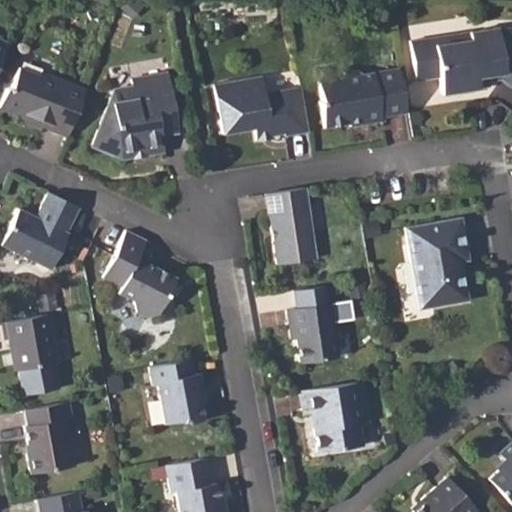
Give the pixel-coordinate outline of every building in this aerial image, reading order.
[(418,50),(393,54),(395,68),(400,94),(424,90),(427,108),(475,102),(475,95),(474,87),(490,85),(511,101),(511,39),(485,39),(456,43),(457,51),(419,56),(418,50)] [(28,118),(65,134),(84,84),(44,67),(37,69),(17,60),(8,82),(2,83),(0,89),(0,104),(28,116),(28,118)] [(99,112),(86,145),(115,156),(125,155),(127,157),(143,154),(143,152),(159,149),(156,131),(174,128),(163,68),(126,75),(127,83),(110,86),(99,112)] [(400,94),(395,68),(358,75),(355,70),(339,73),(337,78),(317,80),(319,98),(317,98),(321,125),(345,122),(345,125),(378,121),(377,116),(403,113),(400,94)] [(266,89),(293,84),(291,70),(264,75),(266,89)] [(301,106),(298,87),(260,92),(258,76),(211,82),(219,132),(252,128),(254,138),(306,131),(301,106)] [(302,185),(261,191),(265,213),(267,213),(274,262),(312,257),(302,185)] [(73,204),(44,189),(30,215),(14,208),(0,233),(0,246),(44,268),(63,232),(59,231),(73,204)] [(400,225),(412,288),(428,285),(430,297),(464,292),(460,266),(458,258),(457,246),(463,246),(458,215),(400,225)] [(139,237),(120,228),(97,275),(115,284),(110,292),(126,299),(130,310),(140,314),(152,311),(170,276),(129,255),(139,237)] [(464,292),(430,297),(430,301),(464,294),(464,292)] [(325,302),(283,309),(285,325),(290,324),(296,361),(333,354),(325,302)] [(44,312),(0,320),(0,323),(3,339),(8,338),(14,370),(16,369),(21,394),(56,387),(52,362),(53,362),(44,312)] [(188,357),(145,365),(149,383),(155,383),(161,421),(178,419),(183,422),(201,419),(196,389),(199,388),(196,371),(190,372),(188,357)] [(359,380),(297,389),(300,413),(308,412),(312,449),(359,442),(356,420),(364,419),(359,380)] [(65,400),(23,408),(25,425),(22,425),(25,445),(22,445),(27,473),(70,466),(62,418),(68,417),(65,400)] [(504,463),(487,478),(510,503),(511,500),(511,441),(497,455),(504,463)] [(199,458),(159,465),(164,492),(170,491),(173,511),(216,511),(211,483),(204,483),(202,472),(199,458)] [(422,503),(411,511),(481,511),(448,475),(420,499),(422,503)] [(75,492),(36,499),(38,511),(81,511),(81,509),(78,510),(75,492)]
